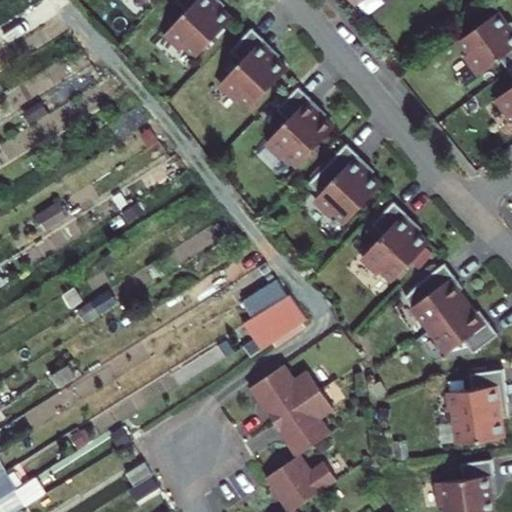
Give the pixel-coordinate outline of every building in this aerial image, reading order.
[(49,0),(58,14),(77,2),(74,0),(49,0)] [(185,47),(196,57),(233,19),(221,9),(212,0),(176,0),(187,10),(165,34),(182,50),(185,47)] [(212,0),(221,9),(225,4),(220,0),(212,0)] [(501,58),(510,71),(511,68),(511,31),(507,25),(498,12),(460,40),(468,53),(465,56),(479,74),(501,58)] [(240,96),(251,107),(288,69),(277,58),(260,43),(265,39),(252,28),(231,50),(242,60),(220,84),(237,99),(240,96)] [(260,43),(277,58),(280,54),(265,39),(260,43)] [(511,68),(510,71),(511,73),(511,86),(496,98),(511,117),(511,116),(511,68)] [(287,155),(298,166),(334,128),(323,117),(307,102),(311,98),(299,87),(278,109),(289,119),(267,142),(284,159),(287,155)] [(307,102),(323,117),(327,113),(311,98),(307,102)] [(148,128),(133,137),(142,151),(156,142),(148,128)] [(335,212),(346,223),(382,185),(371,174),(355,159),(359,155),(347,144),(326,166),(337,176),(315,199),(332,215),(335,212)] [(355,159),(371,174),(375,170),(359,155),(355,159)] [(382,270),(394,281),(430,243),(418,232),(403,217),(406,213),(394,201),(373,224),(384,234),(362,257),(380,273),(382,270)] [(403,217),(418,232),(422,228),(406,213),(403,217)] [(430,330),(467,302),(459,291),(450,280),(455,277),(447,266),(422,285),(407,300),(430,330)] [(455,277),(450,280),(459,291),(463,288),(455,277)] [(281,323),(287,331),(308,317),(291,294),(270,307),(281,323)] [(467,302),(430,330),(445,351),(462,338),(471,350),(496,331),(488,321),(484,325),(475,313),(467,302)] [(270,307),(245,323),(255,338),(245,345),(252,356),(287,331),(281,323),(270,307)] [(480,310),(475,313),(484,325),(488,321),(480,310)] [(59,386),(76,376),(69,365),(52,376),(59,386)] [(284,365),(251,387),(274,421),(321,389),(309,370),(295,380),(284,365)] [(456,444),(506,437),(503,418),(501,403),(508,402),(503,369),(471,373),(473,389),(446,392),(449,411),(452,411),(456,444)] [(321,389),(274,421),(297,455),(299,454),(331,433),(320,417),(334,408),(321,389)] [(501,403),(503,418),(511,417),(508,402),(501,403)] [(299,454),(297,455),(267,476),(291,511),(294,509),(338,480),(325,461),(310,470),(299,454)] [(445,511),(493,511),(492,498),(489,476),(494,475),(492,459),(461,463),(464,478),(437,482),(440,506),(445,505),(445,511)] [(136,486),(153,474),(150,469),(145,462),(128,473),(136,486)] [(0,500),(16,491),(17,490),(6,473),(0,476),(0,500)] [(489,476),(492,498),(497,497),(494,475),(489,476)] [(0,511),(18,511),(20,511),(26,507),(16,491),(0,500),(0,511)]
